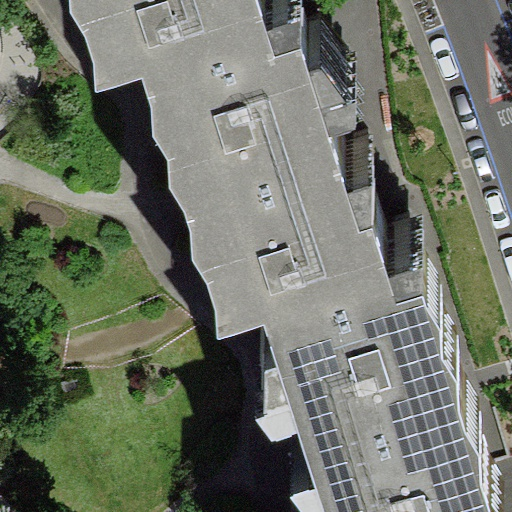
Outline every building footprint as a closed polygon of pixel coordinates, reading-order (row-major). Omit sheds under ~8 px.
[(92,0),(95,8),(97,39),(144,24),(152,44),(277,4),(275,0),(92,0)] [(304,0),(287,0),(277,4),(152,44),(155,82),(170,104),(172,133),(190,166),(342,117),(304,0)] [(361,176),(342,117),(190,166),(195,205),(209,227),(217,251),(219,282),(266,267),(273,288),(399,247),(374,172),(361,176)] [(424,238),(399,247),(273,288),(312,409),(463,360),(459,323),(446,300),(442,271),(424,238)] [(482,396),(463,360),(312,409),(330,468),(318,472),(331,511),(449,511),(467,506),(461,487),(507,471),(493,449),(484,424),(482,396)]
